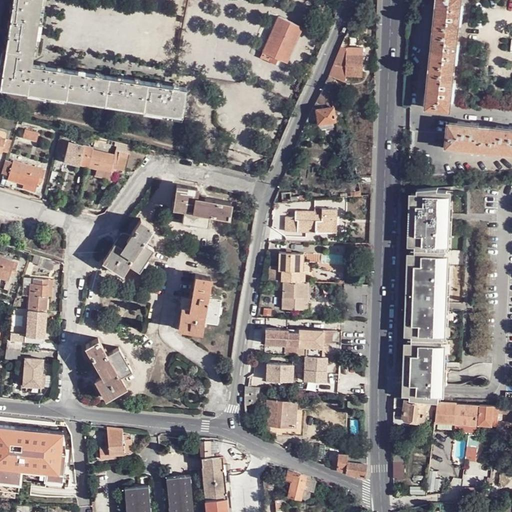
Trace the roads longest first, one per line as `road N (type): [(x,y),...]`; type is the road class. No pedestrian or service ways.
road 1 (tertiary): [(391,0),(380,498)]
road 2 (unknown): [(378,392),(492,383),(511,190)]
road 3 (residential): [(267,191),(232,430)]
road 4 (residential): [(267,191),(158,167),(146,171),(116,215),(89,231)]
road 5 (residential): [(351,0),(267,191)]
road 6 (residential): [(89,231),(74,285),(64,411)]
road 7 (residential): [(380,498),(232,430)]
road 8 (residential): [(232,430),(74,412)]
road 9 (unknown): [(380,498),(415,507),(483,502),(498,489)]
